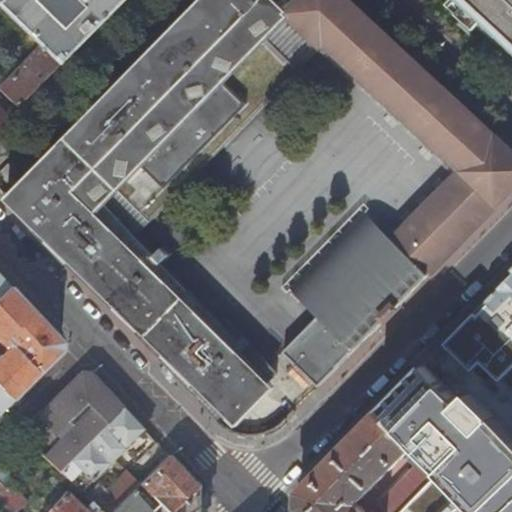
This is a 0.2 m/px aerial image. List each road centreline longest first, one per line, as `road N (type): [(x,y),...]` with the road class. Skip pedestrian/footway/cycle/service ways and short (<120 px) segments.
road 1 (residential): [(511,227),(252,498)]
road 2 (tertiary): [(252,498),(94,339)]
road 3 (residential): [(511,107),(394,0)]
road 4 (tertiary): [(94,339),(0,239)]
road 5 (residential): [(94,339),(0,432)]
